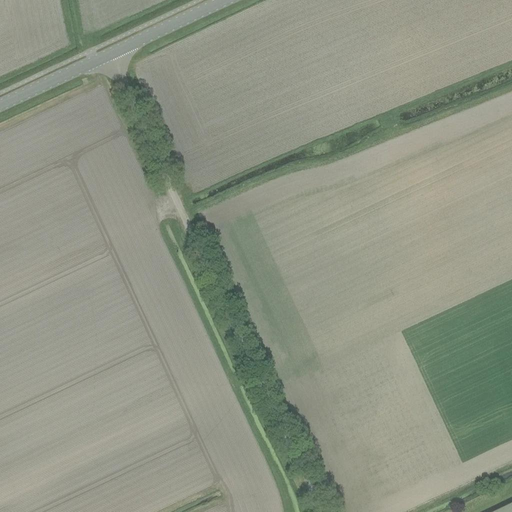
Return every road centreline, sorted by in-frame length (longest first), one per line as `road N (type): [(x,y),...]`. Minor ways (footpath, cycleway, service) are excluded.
road 1 (unclassified): [(313,511),(111,54)]
road 2 (secondary): [(111,54),(229,0)]
road 3 (secondary): [(0,106),(111,54)]
